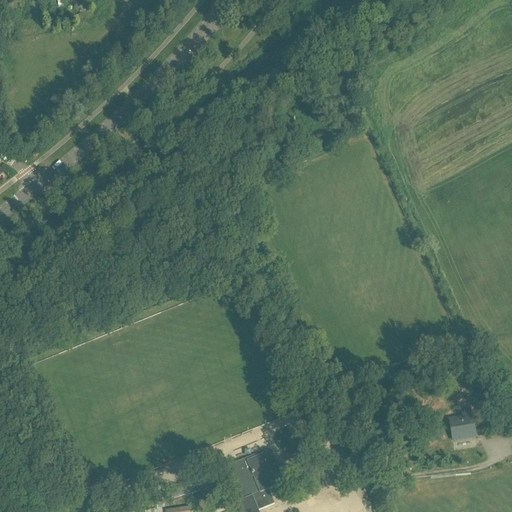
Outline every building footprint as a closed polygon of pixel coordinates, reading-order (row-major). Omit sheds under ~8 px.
[(50,25),(66,21),(64,16),(49,20),(50,25)] [(477,399),(484,396),(481,389),(475,391),(477,399)] [(453,441),(475,437),(471,412),(464,413),(464,417),(449,420),(453,441)] [(258,511),(275,504),(269,490),(285,483),(272,451),(247,461),(248,464),(224,473),(240,511),(258,511)] [(202,479),(184,484),(172,487),(172,488),(175,498),(205,489),(202,479)]
